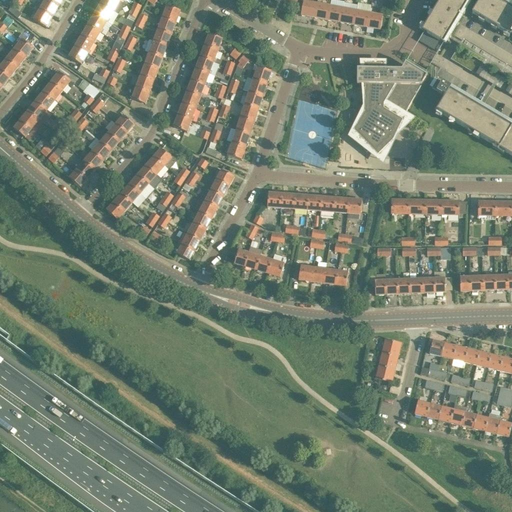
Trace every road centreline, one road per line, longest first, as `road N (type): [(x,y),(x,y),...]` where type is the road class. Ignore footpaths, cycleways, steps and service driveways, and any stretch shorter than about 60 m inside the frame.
road 1 (residential): [(511,187),(258,174)]
road 2 (residential): [(205,0),(152,131),(80,216)]
road 3 (motorway): [(203,511),(0,371)]
road 4 (tertiary): [(423,319),(290,315),(194,287)]
road 5 (motorway): [(0,408),(149,511)]
road 6 (residential): [(413,0),(407,36),(382,54),(297,48)]
road 7 (residential): [(0,117),(80,0)]
road 8 (tertiary): [(194,287),(80,216)]
road 9 (residential): [(258,174),(297,48)]
road 10 (residential): [(194,287),(258,174)]
